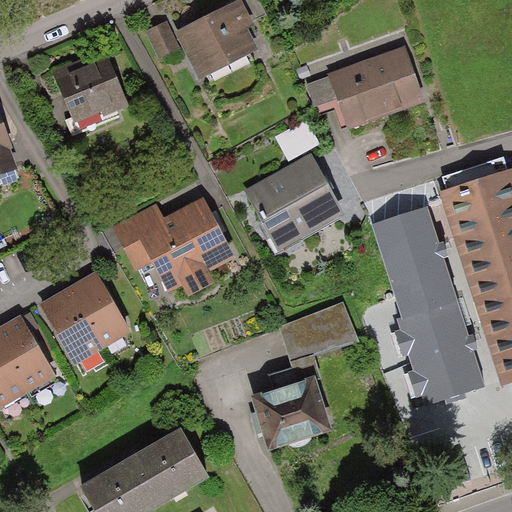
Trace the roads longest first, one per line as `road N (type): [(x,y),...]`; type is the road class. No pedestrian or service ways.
road 1 (residential): [(122,3),(225,210),(290,318),(345,297)]
road 2 (residential): [(0,54),(122,3)]
road 3 (residential): [(511,150),(383,179)]
